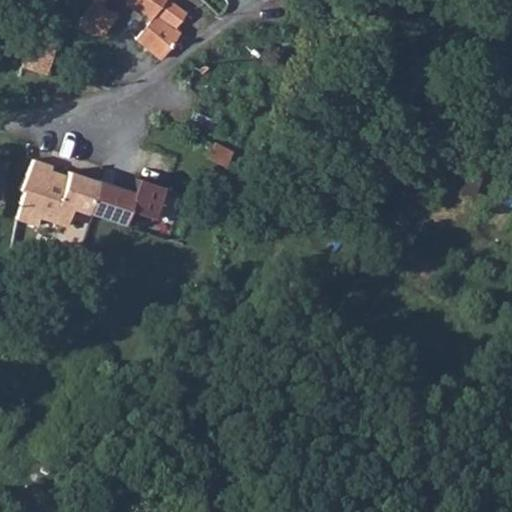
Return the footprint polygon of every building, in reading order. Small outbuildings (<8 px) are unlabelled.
[(96,21),(104,4),(96,0),(80,0),(74,17),(93,29),(96,21)] [(154,54),(172,26),(167,22),(148,4),(143,0),(124,0),(124,2),(141,15),(129,34),(154,54)] [(151,0),(148,4),(167,22),(173,15),(178,8),(168,0),(151,0)] [(54,36),(28,30),(19,67),(45,73),(54,36)] [(61,222),(68,201),(83,207),(94,173),(66,163),(63,168),(46,162),(32,156),(17,184),(21,186),(15,219),(35,224),(37,214),(61,222)] [(83,207),(120,218),(131,188),(94,173),(83,207)]
